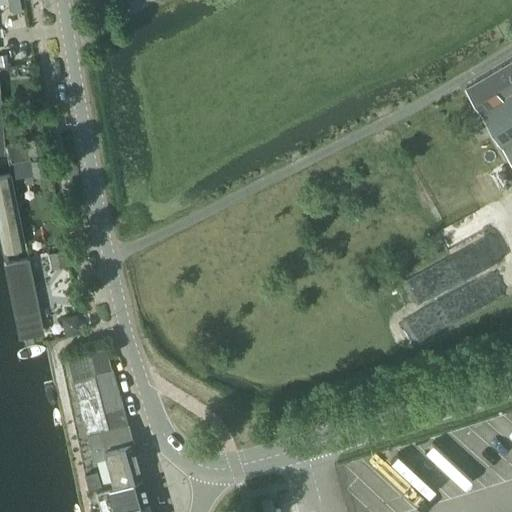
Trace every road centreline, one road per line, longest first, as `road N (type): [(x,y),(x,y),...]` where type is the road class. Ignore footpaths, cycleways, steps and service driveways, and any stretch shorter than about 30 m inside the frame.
road 1 (tertiary): [(208,468),(172,449),(131,355),(61,0)]
road 2 (tertiary): [(208,468),(511,379)]
